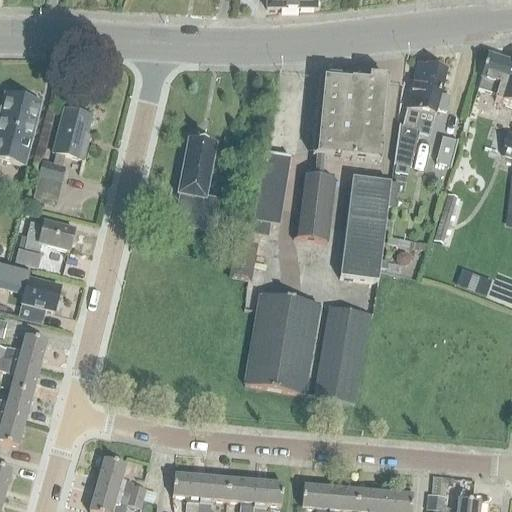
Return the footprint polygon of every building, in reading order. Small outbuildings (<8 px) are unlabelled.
[(265,0),(265,11),(315,11),(315,0),(265,0)] [(493,102),(511,107),(511,65),(486,57),(479,80),(481,80),(478,91),(495,96),(493,102)] [(415,133),(421,110),(434,114),(434,111),(445,114),(448,100),(438,97),(444,75),(440,70),(432,68),(429,70),(417,67),(401,130),(397,129),(394,167),(409,170),(418,134),(415,133)] [(311,157),(379,164),(387,83),(347,79),(347,81),(320,78),(311,157)] [(0,161),(24,168),(40,107),(4,97),(3,101),(0,101),(0,161)] [(83,146),(90,118),(63,112),(52,155),(55,156),(52,168),(42,165),(38,178),(60,184),(64,170),(61,170),(64,158),(82,162),(86,147),(83,146)] [(501,159),(511,162),(511,136),(508,135),(501,159)] [(456,145),(441,141),(434,166),(450,170),(456,145)] [(186,142),(176,197),(179,197),(173,226),(212,233),(218,202),(205,200),(215,147),(207,145),(207,144),(197,142),(197,144),(186,142)] [(250,234),(267,237),(269,226),(278,227),(289,159),(263,155),(250,234)] [(30,173),(22,171),(18,188),(26,191),(30,173)] [(390,188),(387,212),(394,213),(395,213),(397,193),(403,194),(406,178),(394,176),(391,188),(390,188)] [(292,241),(325,245),(333,182),(300,178),(292,241)] [(338,279),(377,284),(387,212),(390,188),(390,186),(351,181),(338,279)] [(435,236),(445,239),(457,201),(447,197),(435,236)] [(29,226),(22,254),(18,253),(16,264),(36,269),(39,258),(37,258),(40,247),(68,254),(73,232),(43,225),(42,229),(29,226)] [(230,281),(248,284),(254,248),(236,245),(230,281)] [(29,274),(13,270),(0,266),(0,295),(7,298),(8,293),(23,297),(21,308),(52,316),(58,290),(27,282),(29,274)] [(457,289),(483,296),(487,282),(461,275),(457,289)] [(244,388),(303,398),(318,307),(260,297),(244,388)] [(326,308),(311,399),(353,406),(368,315),(326,308)] [(4,351),(1,361),(17,366),(38,371),(45,345),(24,339),(20,354),(4,350),(4,351)] [(0,374),(13,378),(10,392),(31,398),(38,371),(17,366),(1,361),(0,366),(0,374)] [(0,417),(24,424),(31,398),(10,392),(6,406),(0,404),(0,417)] [(0,417),(0,425),(0,426),(0,427),(0,445),(17,450),(24,424),(0,417)] [(103,463),(95,489),(117,495),(128,499),(131,489),(132,487),(120,484),(124,469),(103,463)] [(0,499),(3,500),(10,474),(0,470),(0,499)] [(172,478),(170,500),(185,501),(184,511),(197,511),(198,502),(200,480),(172,478)] [(198,502),(197,511),(208,511),(209,503),(225,505),(227,483),(200,480),(198,502)] [(227,483),(225,505),(239,506),(238,511),(251,511),(254,485),(227,483)] [(254,485),(251,511),(263,511),(264,508),(279,509),(281,487),(254,485)] [(95,489),(88,511),(111,511),(114,503),(126,506),(128,499),(117,495),(95,489)] [(131,489),(128,499),(141,502),(144,493),(131,489)] [(302,489),(300,511),(310,511),(327,511),(329,492),(302,489)] [(327,511),(354,511),(356,494),(329,492),(327,511)] [(356,494),(354,511),(381,511),(383,496),(356,494)] [(383,496),(381,511),(409,511),(411,499),(383,496)] [(427,498),(425,511),(441,511),(443,500),(427,498)] [(126,506),(125,508),(137,511),(138,511),(139,511),(140,507),(142,503),(141,502),(128,499),(126,506)] [(477,511),(478,505),(457,503),(455,511),(477,511)]
